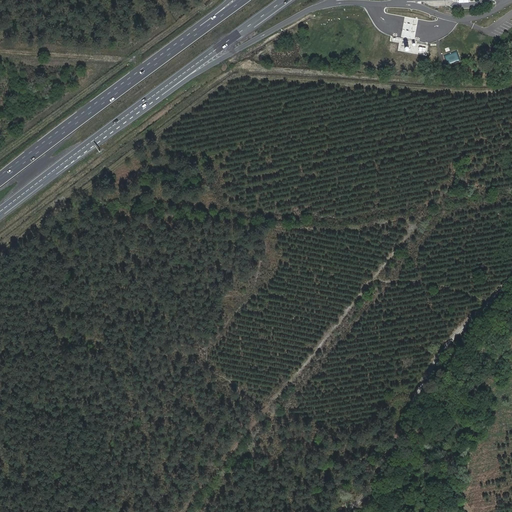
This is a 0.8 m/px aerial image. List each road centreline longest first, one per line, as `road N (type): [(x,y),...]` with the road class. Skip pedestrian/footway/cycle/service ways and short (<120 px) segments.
road 1 (track): [(511,91),(232,80),(95,185),(64,193),(57,211),(0,256)]
road 2 (motorway): [(62,164),(184,80),(320,4)]
road 3 (motorway): [(244,0),(0,181)]
road 4 (motorway): [(228,0),(0,176)]
road 5 (track): [(511,276),(441,352),(352,511)]
road 6 (motorway): [(62,164),(284,0)]
road 7 (track): [(0,49),(122,57),(174,20),(160,0)]
